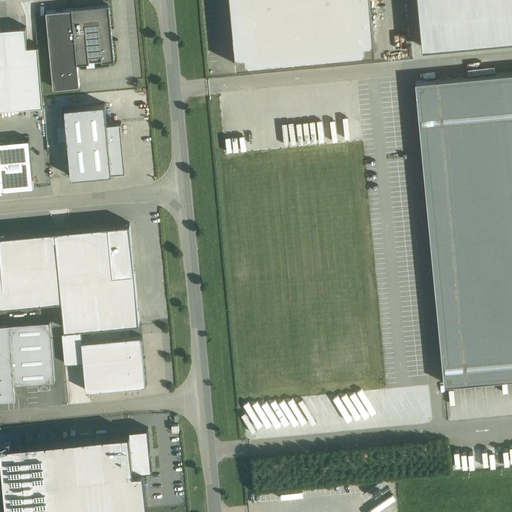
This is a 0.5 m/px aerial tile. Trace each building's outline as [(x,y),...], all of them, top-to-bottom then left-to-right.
[(230,0),(237,65),(375,51),(370,0),(230,0)] [(511,0),(418,0),(423,47),(511,38),(511,0)] [(55,10),(46,10),(54,87),(80,85),(78,62),(115,59),(113,40),(118,39),(113,39),(109,40),(108,30),(111,30),(109,4),(73,7),(73,8),(72,8),(63,9),(64,10),(55,10)] [(26,26),(0,27),(0,108),(44,105),(39,45),(28,45),(26,26)] [(511,71),(416,80),(445,383),(511,376),(511,71)] [(84,91),(129,89),(129,77),(84,78),(84,91)] [(106,123),(104,103),(64,107),(70,177),(125,172),(121,122),(106,123)] [(0,190),(3,191),(2,189),(34,186),(29,138),(0,140),(0,190)] [(0,304),(62,299),(65,328),(140,321),(135,270),(134,270),(130,222),(110,224),(110,223),(0,233),(0,304)] [(10,323),(0,323),(0,398),(16,398),(15,383),(55,380),(50,320),(9,323),(10,323)] [(82,340),(81,330),(61,332),(64,362),(84,360),(87,390),(146,385),(141,335),(82,340)] [(41,440),(10,443),(16,511),(123,511),(148,510),(144,470),(152,469),(152,467),(151,467),(151,465),(152,464),(152,462),(151,462),(151,460),(151,459),(151,457),(150,457),(150,450),(150,447),(149,447),(149,445),(150,445),(150,442),(149,442),(149,440),(149,437),(148,435),(149,435),(149,432),(148,432),(148,430),(148,427),(129,429),(129,431),(41,440)]
